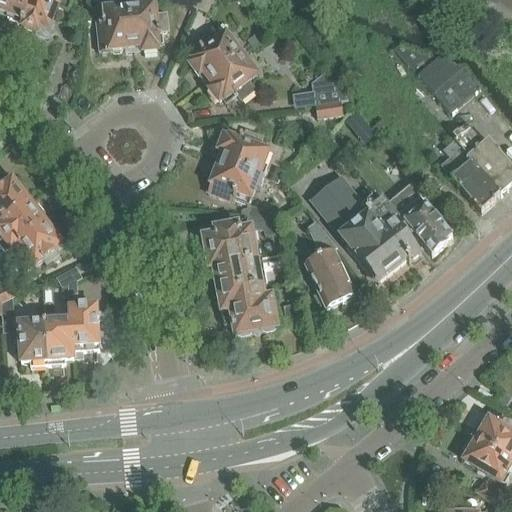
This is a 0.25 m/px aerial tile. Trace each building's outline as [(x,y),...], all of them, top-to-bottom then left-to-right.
[(5,0),(0,15),(0,17),(6,20),(5,22),(23,28),(22,31),(22,32),(34,0),(5,0)] [(34,0),(22,32),(36,37),(39,32),(48,36),(57,13),(68,17),(74,0),(34,0)] [(196,13),(201,0),(186,0),(183,7),(196,13)] [(207,18),(214,0),(201,0),(196,13),(207,18)] [(129,9),(119,10),(118,2),(95,4),(96,14),(95,14),(96,29),(93,29),(96,56),(109,55),(111,57),(118,56),(120,53),(134,52),(129,9)] [(165,16),(158,17),(157,6),(129,9),(134,52),(140,51),(141,56),(155,54),(155,49),(161,49),(160,36),(167,34),(165,16)] [(189,59),(188,60),(192,65),(188,68),(197,80),(201,76),(206,83),(207,84),(241,58),(245,55),(237,46),(234,49),(225,37),(222,39),(216,44),(209,35),(195,46),(199,51),(189,59)] [(264,41),(259,35),(248,44),(252,50),(264,41)] [(257,56),(269,47),(264,41),(252,50),(257,56)] [(245,55),(241,58),(207,84),(212,91),(208,93),(216,105),(221,102),(225,107),(236,98),(240,103),(254,92),(247,84),(256,77),(249,68),(253,65),(245,55)] [(342,107),(350,106),(326,77),(311,85),(313,97),(293,100),(295,114),(315,111),(342,107)] [(317,125),(344,121),(342,107),(315,111),(317,125)] [(356,138),(366,128),(356,117),(346,126),(356,138)] [(258,150),(261,140),(244,134),(242,140),(229,136),(227,142),(222,141),(217,155),(222,157),(219,165),(262,181),(266,168),(263,167),(267,153),(258,150)] [(258,192),(262,181),(219,165),(216,176),(212,177),(210,184),(212,186),(211,188),(236,197),(234,202),(249,207),(254,191),(258,192)] [(287,175),(283,173),(276,171),(272,184),(278,187),(280,182),(287,175)] [(0,229),(30,207),(29,206),(11,183),(1,190),(0,188),(0,229)] [(376,199),(363,210),(343,183),(336,189),(318,202),(312,207),(346,250),(369,279),(371,277),(379,287),(407,265),(410,268),(420,260),(408,245),(411,243),(376,199)] [(400,199),(389,209),(399,221),(398,221),(432,261),(447,249),(446,248),(453,242),(421,203),(423,201),(413,188),(400,199)] [(30,207),(0,229),(0,251),(5,258),(6,259),(10,255),(46,228),(41,221),(44,218),(36,209),(33,212),(30,208),(30,207)] [(279,218),(265,215),(248,209),(247,220),(249,220),(277,223),(279,218)] [(277,223),(249,220),(247,220),(246,234),(243,235),(242,233),(236,234),(235,231),(220,234),(221,237),(214,239),(214,241),(202,244),(206,260),(204,263),(205,271),(208,273),(209,275),(214,274),(257,264),(259,263),(253,234),(265,236),(266,240),(281,237),(277,223)] [(324,238),(318,230),(315,227),(310,231),(321,256),(312,261),(314,265),(305,269),(319,299),(315,301),(323,315),(326,313),(327,314),(344,306),(345,307),(347,306),(346,305),(351,302),(352,304),(355,303),(354,301),(355,301),(334,256),(334,255),(336,253),(324,238)] [(54,257),(63,249),(46,228),(10,255),(28,277),(43,265),(46,269),(57,260),(54,257)] [(285,265),(285,262),(285,258),(259,263),(257,264),(214,274),(209,275),(209,276),(213,275),(215,287),(214,290),(216,297),(218,299),(218,302),(265,292),(262,275),(278,272),(281,271),(284,268),(285,265)] [(70,288),(81,283),(76,273),(54,283),(59,295),(67,291),(68,300),(71,300),(70,288)] [(76,287),(81,284),(81,283),(70,288),(71,300),(77,299),(76,287)] [(17,286),(1,294),(2,308),(13,303),(14,303),(23,298),(17,286)] [(271,298),(267,299),(265,292),(218,302),(225,334),(233,332),(233,333),(234,333),(236,341),(239,340),(242,341),(249,340),(251,338),(263,336),(267,336),(273,335),(275,333),(277,332),(271,298)] [(13,303),(2,308),(3,321),(4,338),(15,337),(13,303)] [(304,326),(301,313),(301,308),(284,312),(287,329),(304,326)] [(101,322),(98,320),(98,315),(72,317),(75,365),(75,357),(101,355),(101,353),(103,351),(102,345),(100,342),(99,332),(102,329),(101,322)] [(66,366),(75,365),(72,317),(71,318),(72,325),(46,327),(48,356),(49,371),(67,370),(66,366)] [(49,371),(48,356),(46,327),(20,329),(22,349),(15,350),(15,361),(22,360),(22,369),(31,368),(31,372),(49,371)] [(501,396),(493,408),(504,414),(511,402),(501,396)] [(498,429),(497,430),(489,426),(485,433),(479,429),(471,442),(511,466),(511,436),(503,432),(498,429)] [(505,492),(511,480),(511,466),(471,442),(463,456),(469,459),(464,467),(472,472),(471,473),(477,476),(476,477),(487,483),(487,482),(489,483),(490,483),(505,492)] [(486,485),(476,496),(491,508),(496,511),(497,511),(509,503),(486,485)]
